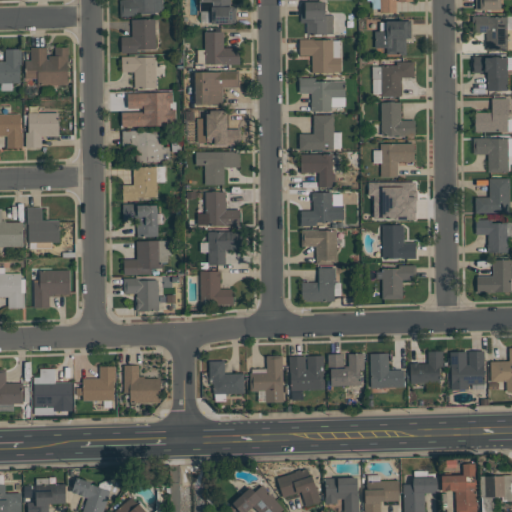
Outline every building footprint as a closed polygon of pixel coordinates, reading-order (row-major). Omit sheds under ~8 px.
[(162,0),(162,13),(136,14),(136,15),(120,16),(120,0),(162,0)] [(230,0),(230,6),(236,6),(236,24),(211,24),(211,22),(207,22),(207,11),(199,11),(199,0),(230,0)] [(396,12),(379,12),(379,0),(412,0),(412,1),(396,1),(396,12)] [(500,0),(500,10),(475,10),(475,0),(500,0)] [(325,2),(325,14),(332,14),(332,33),(325,33),(325,34),(307,34),(307,22),(301,22),(301,2),(325,2)] [(511,29),(507,29),(507,50),(486,50),(486,32),(472,32),(472,15),(489,15),(489,16),(506,16),(506,15),(511,15),(511,29)] [(155,18),(155,49),(136,50),(136,52),(121,53),(121,37),(131,36),(131,19),(155,18)] [(411,21),(411,38),(405,38),(405,54),(386,54),(386,48),(374,48),(374,31),(378,31),(378,22),(385,22),(385,21),(411,21)] [(239,64),(221,64),(221,63),(204,63),(204,31),(223,31),(223,47),(239,47),(239,64)] [(340,40),(340,72),(333,72),(333,73),(311,73),(311,55),(299,55),(299,39),(312,39),(332,39),(332,40),(340,40)] [(68,47),(68,60),(67,60),(67,85),(37,85),(37,79),(25,79),(25,71),(24,71),(24,60),(31,60),(31,47),(46,47),(46,59),(48,59),(48,55),(55,55),(55,47),(68,47)] [(0,61),(5,61),(5,49),(21,49),(21,64),(20,64),(20,83),(12,83),(12,90),(2,90),(2,83),(0,83),(0,61)] [(156,88),(134,88),(134,71),(121,72),(121,56),(137,56),(137,57),(155,57),(156,88)] [(473,72),(473,68),(473,61),(473,57),(491,57),(498,57),(507,57),(507,56),(511,56),(511,72),(507,74),(507,90),(486,90),(486,72),(473,72)] [(413,61),(413,77),(401,77),(401,96),(381,96),(381,78),(372,78),(372,66),(381,66),(381,65),(396,65),(396,61),(413,61)] [(195,71),(219,71),(219,70),(238,70),(238,87),(222,87),(222,104),(212,104),(212,105),(195,105),(195,71)] [(343,81),(343,86),(345,86),(345,97),(331,97),(331,111),(311,111),(311,109),(310,109),(310,104),(311,104),(311,93),(299,93),(299,77),(301,77),(301,78),(314,78),(315,81),(343,81)] [(159,124),(122,125),(122,113),(134,112),(133,92),(159,91),(160,120),(158,120),(159,124)] [(474,112),(491,112),(491,98),(508,98),(509,114),(507,114),(507,131),(474,132),(474,112)] [(400,120),(415,120),(415,135),(394,135),(394,136),(387,136),(387,135),(380,135),(380,102),(387,102),(387,101),(394,101),(394,102),(400,102),(400,120)] [(240,145),(206,145),(206,142),(197,142),(197,118),(206,118),(206,113),(209,113),(209,110),(222,110),(222,113),(226,113),(226,129),(240,129),(240,145)] [(28,112),(58,112),(59,136),(41,136),(41,147),(25,147),(25,132),(28,132),(28,112)] [(7,147),(7,135),(0,135),(0,114),(20,114),(20,132),(22,132),(22,147),(7,147)] [(333,150),(299,149),(299,133),(313,133),(313,115),(333,115),(333,150)] [(169,161),(135,162),(135,145),(121,145),(121,130),(162,130),(162,147),(169,147),(169,161)] [(473,138),(489,137),(489,138),(507,138),(508,172),(487,172),(487,154),(473,154),(473,138)] [(414,143),(414,161),(397,161),(397,176),(380,177),(380,163),(373,163),(373,150),(380,150),(380,143),(414,143)] [(239,151),(239,167),(224,167),(224,184),(204,184),(204,165),(195,165),(195,151),(239,151)] [(300,172),(300,154),(332,153),(332,173),(334,173),(334,187),(318,187),(318,172),(300,172)] [(122,201),(122,184),(133,184),(133,166),(165,166),(165,181),(157,181),(157,197),(138,197),(138,200),(122,201)] [(475,213),(475,197),(489,197),(488,178),(509,178),(509,212),(475,213)] [(368,182),(415,182),(415,190),(416,190),(416,200),(415,200),(415,212),(415,219),(393,219),(393,218),(373,218),(373,195),(368,195),(368,182)] [(240,225),(223,226),(223,224),(219,224),(219,225),(212,225),(212,224),(197,225),(197,213),(205,213),(205,192),(211,192),(211,191),(219,191),(225,191),(225,209),(240,209),(240,225)] [(343,219),(332,219),(332,222),(316,222),(316,225),(303,225),(303,226),(299,226),(299,217),(301,217),(300,210),(312,210),(312,200),(311,194),(312,194),(312,192),(332,192),(332,193),(341,193),(342,205),(343,205),(343,219)] [(157,236),(137,237),(136,219),(123,220),(122,203),(138,203),(138,205),(157,205),(157,236)] [(59,241),(51,241),(51,248),(29,248),(29,242),(28,242),(28,224),(27,224),(27,207),(42,207),(42,220),(59,220),(59,241)] [(22,246),(0,246),(0,209),(1,209),(1,220),(5,220),(5,222),(22,222),(22,246)] [(507,252),(488,252),(487,234),(475,234),(475,219),(491,219),(491,222),(507,222),(507,252)] [(403,225),(403,243),(415,243),(415,258),(398,258),(382,258),(382,225),(403,225)] [(315,264),(315,246),(301,246),(301,229),(317,229),(317,230),(336,230),(336,264),(315,264)] [(208,265),(207,231),(241,231),(242,249),(225,249),(225,264),(208,265)] [(136,241),(170,240),(170,255),(167,255),(167,262),(162,262),(162,267),(150,267),(150,274),(123,275),(123,259),(136,258),(136,241)] [(511,259),(511,291),(494,291),(494,292),(476,292),(476,276),(492,276),(492,259),(511,259)] [(382,299),(382,268),(398,268),(398,264),(415,264),(415,279),(402,279),(402,299),(382,299)] [(0,296),(0,267),(4,267),(4,273),(21,273),(21,279),(25,279),(25,292),(24,292),(24,307),(8,307),(8,296),(0,296)] [(318,282),(318,268),(335,268),(335,284),(334,284),(334,288),(341,288),(341,296),(334,296),(334,301),(301,301),(301,282),(318,282)] [(69,293),(53,293),(53,296),(49,296),(49,307),(34,307),(34,280),(39,280),(39,269),(69,269),(69,293)] [(200,304),(200,271),(219,271),(219,289),(231,289),(231,296),(233,296),(233,305),(230,305),(230,304),(200,304)] [(158,280),(158,310),(136,310),(135,296),(136,296),(136,293),(124,293),(123,278),(139,277),(139,280),(158,280)] [(508,348),(511,347),(511,391),(506,391),(506,381),(490,381),(490,361),(509,361),(508,348)] [(410,383),(410,363),(411,363),(411,362),(417,362),(417,363),(427,363),(427,351),(442,351),(442,366),(439,366),(439,382),(410,383)] [(450,352),(466,351),(466,364),(468,364),(468,351),(484,351),(484,365),(484,384),(483,384),(483,389),(471,389),(471,384),(467,384),(467,389),(450,390),(450,383),(451,383),(451,366),(450,366),(450,352)] [(331,385),(330,368),(327,368),(327,354),(343,353),(343,365),(348,365),(347,353),(363,353),(364,369),(359,369),(360,385),(331,385)] [(403,369),(404,386),(370,388),(369,353),(388,353),(388,370),(403,369)] [(282,355),(283,402),(265,402),(265,390),(250,391),(249,373),(251,373),(251,368),(266,368),(266,355),(282,355)] [(289,356),(305,356),(305,369),(307,369),(306,356),(323,355),(324,389),(290,390),(290,373),(289,373),(289,356)] [(224,373),(243,373),(244,393),(225,393),(225,401),(214,401),(214,393),(213,393),(213,378),(209,378),(209,361),(224,360),(224,373)] [(123,393),(123,365),(139,365),(139,376),(144,376),(144,378),(160,378),(160,402),(130,402),(130,393),(123,393)] [(115,366),(115,382),(113,382),(113,400),(83,400),(83,378),(99,378),(99,366),(115,366)] [(72,382),(72,407),(55,407),(55,414),(34,414),(33,377),(40,377),(39,368),(55,368),(55,382),(72,382)] [(23,382),(23,403),(13,403),(13,410),(0,410),(0,369),(5,369),(5,382),(23,382)] [(441,475),(442,491),(455,490),(455,511),(476,511),(475,463),(463,464),(463,475),(441,475)] [(301,492),(305,506),(319,502),(310,468),(276,477),(282,497),(301,492)] [(21,511),(0,511),(0,474),(3,474),(3,484),(5,484),(5,493),(20,493),(21,511)] [(511,475),(480,476),(480,488),(483,488),(484,511),(493,511),(493,499),(511,498),(511,475)] [(403,483),(403,511),(424,511),(424,492),(437,492),(436,476),(413,477),(413,483),(403,483)] [(102,511),(82,511),(87,498),(83,496),(80,494),(80,495),(77,494),(77,493),(74,492),(74,493),(71,492),(76,477),(91,482),(90,484),(98,487),(99,483),(106,481),(112,483),(109,490),(110,491),(102,511)] [(358,511),(358,477),(325,478),(325,502),(343,502),(343,511),(358,511)] [(33,511),(33,502),(36,502),(35,478),(48,478),(48,484),(65,484),(65,503),(48,503),(48,511),(33,511)] [(240,511),(246,511),(252,507),(257,511),(278,511),(283,508),(261,485),(255,491),(250,486),(232,503),(240,511)] [(157,499),(157,490),(164,490),(164,511),(113,511),(132,495),(139,503),(140,502),(149,511),(153,511),(155,510),(155,501),(157,499)]
